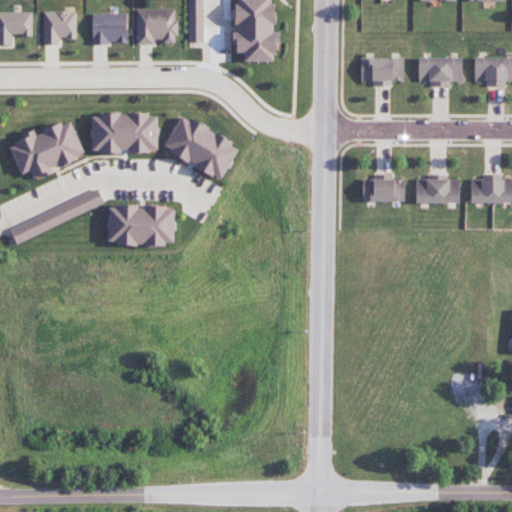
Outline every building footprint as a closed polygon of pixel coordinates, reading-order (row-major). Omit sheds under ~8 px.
[(204,42),(203,0),(187,0),(188,43),(204,42)] [(244,61),(277,61),(277,32),(274,32),(275,3),(271,3),(270,0),(235,0),(235,32),(231,32),(231,44),(236,45),(236,53),(244,53),(244,61)] [(176,9),(136,10),(137,45),(153,44),(153,42),(176,42),(176,9)] [(32,12),(0,11),(0,45),(12,45),(12,35),(32,36),(32,12)] [(43,12),(43,45),(60,44),(60,38),(76,38),(76,12),(43,12)] [(126,13),(92,14),(92,43),(126,43),(126,13)] [(462,82),(461,57),(418,58),(418,82),(430,82),(430,87),(450,86),(450,82),(462,82)] [(511,57),(474,57),(474,82),(486,82),(486,86),(505,86),(505,82),(511,81),(511,57)] [(403,81),(403,58),(360,59),(360,81),(373,81),(373,86),(391,85),(391,81),(403,81)] [(91,114),(92,153),(158,152),(157,113),(91,114)] [(240,146),(180,115),(162,149),(222,180),(240,146)] [(85,156),(70,120),(35,134),(33,130),(22,134),(24,140),(9,146),(21,175),(30,171),(34,180),(53,172),(51,169),(85,156)] [(404,179),(392,179),(392,175),(374,174),(374,179),(362,179),(361,201),(404,202),(404,179)] [(459,203),(459,179),(448,179),(448,174),(428,175),(428,178),(415,179),(416,203),(459,203)] [(511,202),(511,178),(502,179),(502,174),(481,174),(481,179),(470,179),(470,203),(511,202)] [(104,205),(99,191),(9,228),(15,242),(104,205)] [(108,244),(174,245),(174,207),(145,206),(108,206),(108,244)]
